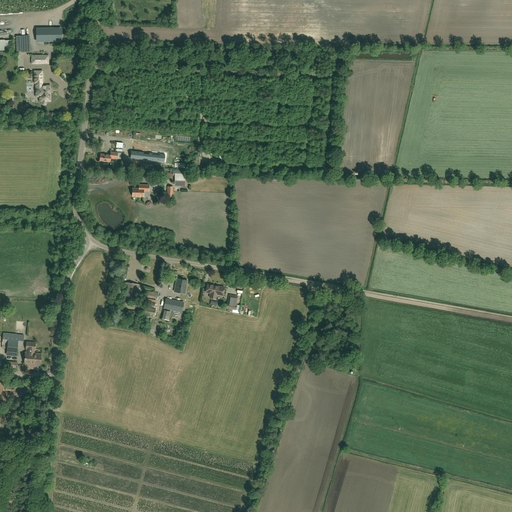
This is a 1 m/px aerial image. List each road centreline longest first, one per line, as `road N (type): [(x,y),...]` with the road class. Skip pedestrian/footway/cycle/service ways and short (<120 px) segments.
road 1 (track): [(511,321),(237,271)]
road 2 (unclassified): [(36,511),(66,287),(88,243)]
road 3 (unclassified): [(88,243),(75,203),(98,0)]
road 4 (unclassified): [(237,271),(88,243)]
